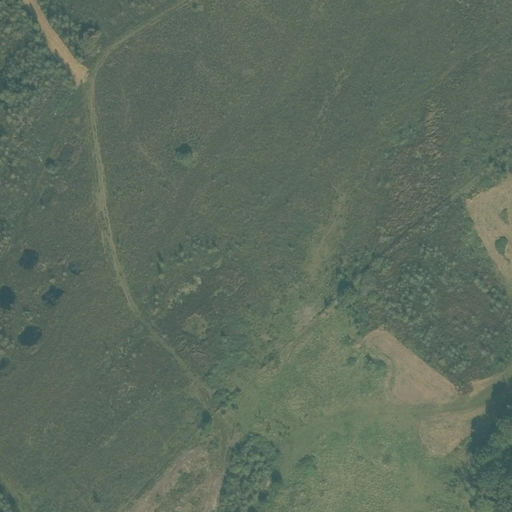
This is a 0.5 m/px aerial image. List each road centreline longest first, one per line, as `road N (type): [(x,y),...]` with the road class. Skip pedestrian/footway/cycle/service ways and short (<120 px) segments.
road 1 (track): [(88,90),(106,220),(125,288),(222,426),(227,462),(217,511)]
road 2 (track): [(243,511),(331,417),(467,406),(511,374)]
road 3 (track): [(88,90),(108,49),(185,0)]
